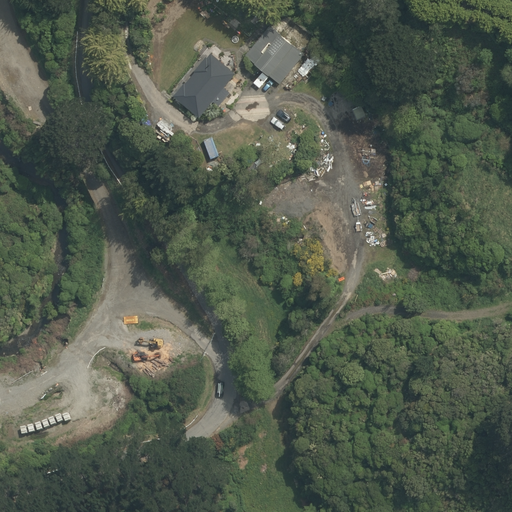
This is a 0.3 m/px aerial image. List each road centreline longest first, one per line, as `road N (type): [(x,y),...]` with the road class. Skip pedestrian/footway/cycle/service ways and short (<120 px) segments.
road 1 (residential): [(0,498),(172,453),(209,433),(226,404),(229,366),(216,323),(113,165),(93,117),(82,74),(89,0)]
road 2 (track): [(227,394),(190,327),(134,273),(3,0)]
road 3 (track): [(170,308),(108,317),(57,368),(0,395)]
